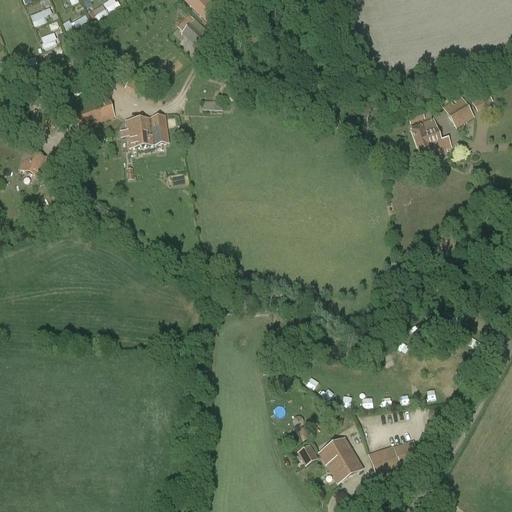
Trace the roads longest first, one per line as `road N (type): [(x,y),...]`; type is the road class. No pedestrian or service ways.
road 1 (tertiary): [(411,511),(511,340)]
road 2 (track): [(239,0),(173,103),(140,107),(124,85)]
road 3 (unclassified): [(0,86),(77,68),(124,85)]
